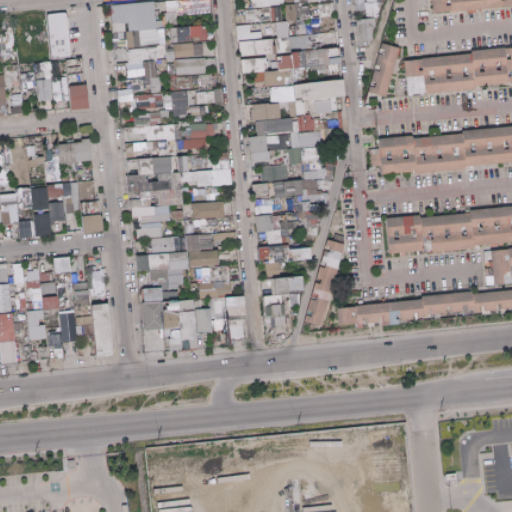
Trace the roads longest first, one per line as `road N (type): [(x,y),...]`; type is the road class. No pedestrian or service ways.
road 1 (residential): [(88,0),(126,379)]
road 2 (residential): [(220,0),(257,365)]
road 3 (residential): [(340,0),(354,153)]
